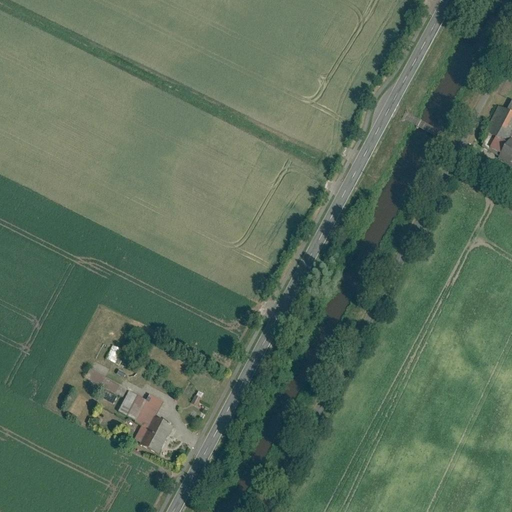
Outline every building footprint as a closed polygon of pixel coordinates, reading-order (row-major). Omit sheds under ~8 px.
[(511,131),(511,111),(511,112),(500,137),(507,141),(511,131)] [(511,145),(503,160),(511,164),(511,145)] [(124,350),(114,345),(107,357),(117,363),(124,350)] [(130,386),(95,364),(86,378),(122,399),(130,386)] [(176,427),(155,416),(164,400),(134,384),(119,412),(148,428),(139,444),(160,456),(176,427)]
